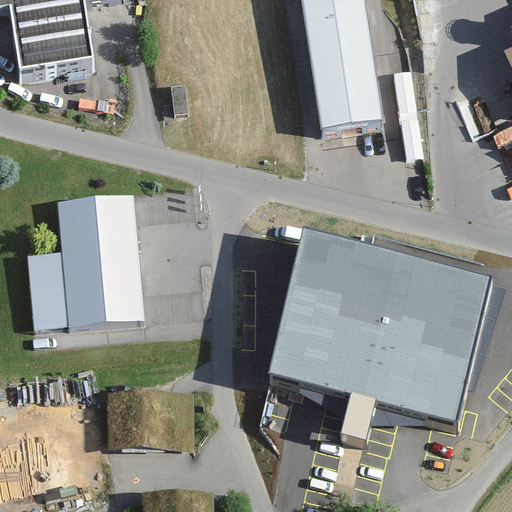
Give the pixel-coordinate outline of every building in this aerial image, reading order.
[(0,0),(0,8),(9,6),(24,84),(95,70),(82,5),(81,0),(0,0)] [(300,0),(322,137),(385,128),(363,0),(300,0)] [(411,75),(396,77),(408,162),(423,160),(411,75)] [(30,262),(37,334),(140,324),(128,205),(60,212),(64,258),(30,262)] [(488,279),(306,236),(271,386),(351,404),(343,441),(366,447),(375,411),(453,429),(488,279)] [(247,330),(246,345),(265,347),(266,332),(247,330)] [(199,397),(108,398),(108,455),(175,454),(199,454),(199,397)] [(217,511),(217,498),(143,499),(143,511),(217,511)]
